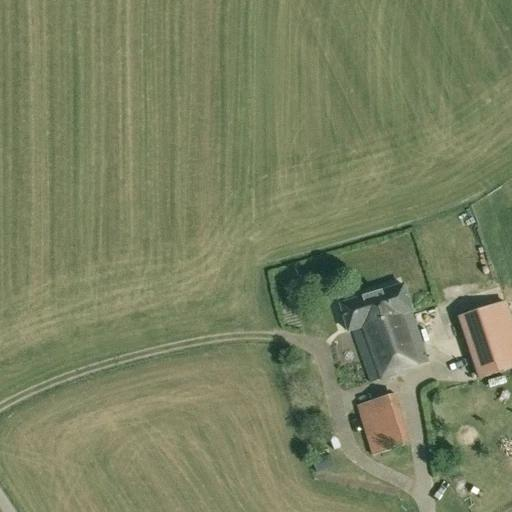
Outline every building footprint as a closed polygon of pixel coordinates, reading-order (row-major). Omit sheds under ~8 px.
[(341,307),(350,333),(354,331),(373,384),(430,364),(411,311),(413,311),(403,285),(341,307)] [(511,319),(506,303),(461,319),(482,380),(511,369),(511,319)] [(439,320),(446,348),(458,345),(451,317),(439,320)] [(358,407),(373,457),(411,447),(398,396),(358,407)] [(312,460),(316,476),(333,470),(328,455),(312,460)]
